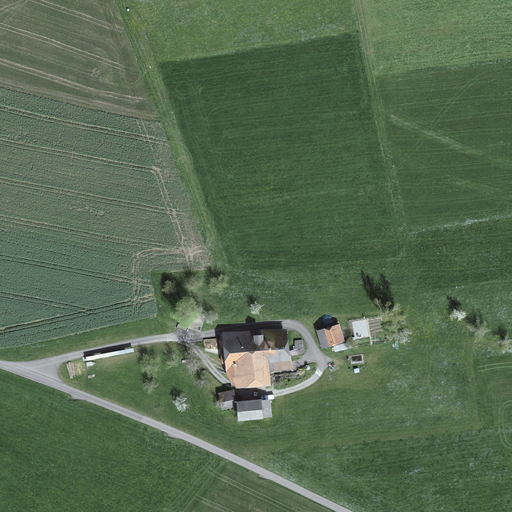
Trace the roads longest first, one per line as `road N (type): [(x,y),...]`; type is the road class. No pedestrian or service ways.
road 1 (track): [(0,363),(145,419),(345,511)]
road 2 (track): [(177,336),(229,384),(256,393),(294,388),(318,373),(320,359),(300,327),(191,336)]
road 3 (track): [(191,336),(134,342),(24,372)]
